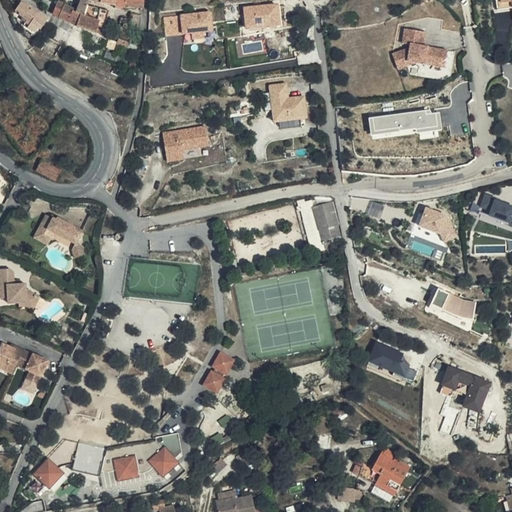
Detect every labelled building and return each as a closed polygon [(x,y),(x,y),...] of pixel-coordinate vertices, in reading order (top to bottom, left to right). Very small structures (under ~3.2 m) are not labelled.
[(88,7),(89,2),(89,0),(82,0),(77,13),(85,16),(88,7)] [(142,9),(142,0),(116,0),(115,7),(135,10),(136,8),(142,9)] [(53,14),(59,18),(65,4),(58,1),(53,14)] [(281,3),(243,6),(245,29),(283,26),(281,3)] [(105,5),(102,4),(101,9),(98,20),(85,16),(77,13),(74,11),(74,10),(65,4),(59,18),(77,27),(95,33),(98,27),(104,28),(109,11),(104,10),(105,5)] [(14,17),(30,27),(32,24),(23,18),(30,7),(22,5),(21,6),(14,17)] [(23,18),(32,24),(39,13),(31,8),(30,7),(23,18)] [(98,20),(101,9),(88,7),(85,16),(98,20)] [(215,36),(213,11),(164,15),(166,35),(192,33),(193,37),(215,36)] [(41,30),(48,19),(39,13),(32,24),(41,30)] [(122,28),(127,29),(128,19),(121,18),(119,27),(122,28)] [(402,41),(409,42),(423,44),(425,30),(405,26),(402,41)] [(95,43),(97,37),(91,35),(88,42),(92,43),(93,43),(95,43)] [(83,51),(86,42),(74,37),(71,46),(83,51)] [(342,51),(340,37),(327,39),(329,53),(342,51)] [(423,44),(409,42),(408,46),(391,53),(396,68),(415,61),(423,63),(424,59),(444,62),(446,49),(423,44)] [(30,97),(19,84),(11,91),(21,103),(30,97)] [(271,86),(273,101),(290,99),(288,84),(271,86)] [(290,99),(273,101),(276,123),(310,118),(307,96),(290,99)] [(426,109),(373,115),(374,129),(416,124),(417,128),(437,125),(436,111),(426,112),(426,109)] [(374,129),(373,115),(369,116),(372,137),(442,128),(440,111),(436,111),(437,125),(417,128),(416,124),(374,129)] [(210,146),(207,126),(162,132),(167,163),(184,161),(183,150),(210,146)] [(61,172),(43,161),(37,171),(56,181),(61,172)] [(496,196),(485,193),(481,205),(491,209),(489,214),(510,221),(509,224),(511,225),(511,205),(495,199),(496,196)] [(332,201),(314,206),(319,227),(323,226),(327,241),(341,236),(332,201)] [(491,209),(481,205),(478,213),(509,224),(510,221),(489,214),(491,209)] [(319,227),(314,206),(308,207),(319,243),(327,241),(323,226),(319,227)] [(456,235),(447,214),(426,206),(424,211),(419,224),(440,232),(444,240),(456,235)] [(424,211),(419,209),(410,232),(439,242),(444,240),(440,232),(419,224),(424,211)] [(41,214),(33,232),(46,238),(48,233),(69,242),(67,247),(69,255),(81,253),(78,244),(74,242),(79,229),(53,217),(52,219),(41,214)] [(46,238),(33,232),(30,238),(43,244),(46,238)] [(48,233),(46,238),(67,247),(69,242),(48,233)] [(0,280),(14,280),(14,273),(11,271),(0,271),(0,280)] [(14,286),(14,280),(0,280),(0,299),(8,299),(8,305),(18,305),(25,305),(36,310),(41,300),(24,291),(24,285),(14,286)] [(432,289),(423,314),(471,332),(473,321),(460,319),(442,312),(441,315),(428,311),(436,290),(432,289)] [(463,301),(436,290),(428,311),(441,315),(442,312),(460,319),(473,321),(476,302),(463,301)] [(34,314),(36,310),(25,305),(18,305),(18,310),(25,310),(34,314)] [(404,355),(377,344),(368,365),(378,370),(380,367),(394,373),(393,376),(403,380),(410,365),(401,362),(404,355)] [(9,365),(14,354),(10,352),(3,348),(0,353),(0,372),(11,378),(16,369),(9,365)] [(30,357),(12,348),(10,352),(14,354),(9,365),(22,372),(30,357)] [(229,368),(235,355),(223,350),(217,364),(220,365),(226,367),(229,368)] [(47,366),(30,357),(22,372),(29,376),(25,383),(36,389),(47,366)] [(226,367),(220,365),(218,369),(216,368),(210,383),(225,390),(231,374),(224,371),(226,367)] [(489,384),(449,369),(440,394),(450,398),(452,392),(468,398),(464,407),(478,412),(489,384)] [(48,460),(57,470),(74,465),(79,446),(66,442),(48,460)] [(156,484),(165,476),(154,464),(171,449),(165,443),(108,453),(101,476),(103,492),(156,484)] [(79,446),(74,465),(73,471),(100,479),(101,476),(108,453),(79,446)] [(395,462),(397,460),(398,458),(387,446),(382,455),(395,462)] [(186,465),(171,449),(154,464),(165,476),(169,480),(186,465)] [(353,473),(368,481),(377,481),(398,492),(412,468),(397,460),(395,462),(382,455),(373,470),(364,465),(365,462),(360,459),(358,463),(362,466),(362,468),(357,465),(353,473)] [(62,476),(57,470),(48,460),(30,477),(34,482),(29,487),(36,495),(45,488),(47,490),(62,476)] [(395,497),(398,492),(377,481),(368,481),(395,497)] [(235,492),(241,491),(238,482),(220,486),(222,494),(235,491),(235,492)] [(354,489),(339,487),(337,499),(352,502),(354,489)] [(239,511),(243,511),(256,509),(251,489),(241,491),(235,492),(235,491),(222,494),(215,495),(219,511),(234,511),(239,509),(239,511)] [(152,506),(153,511),(169,511),(167,503),(152,506)]
